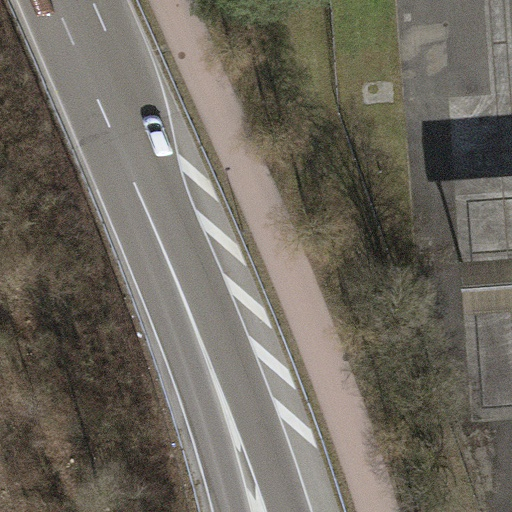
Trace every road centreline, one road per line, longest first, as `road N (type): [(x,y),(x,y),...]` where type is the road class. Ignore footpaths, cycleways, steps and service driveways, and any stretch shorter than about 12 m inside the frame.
road 1 (primary): [(173,269),(75,0)]
road 2 (motorway): [(290,511),(262,432),(173,269)]
road 3 (primary): [(234,511),(173,269)]
